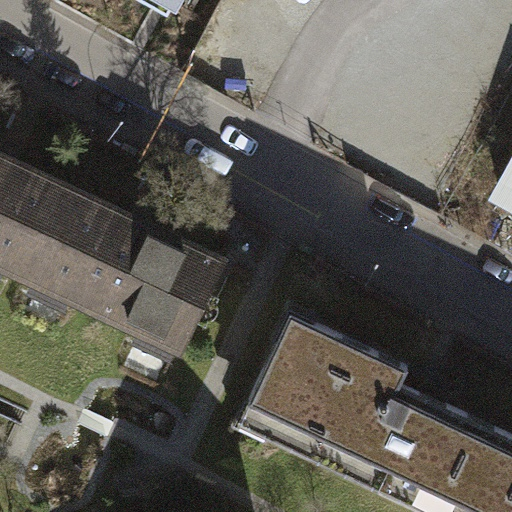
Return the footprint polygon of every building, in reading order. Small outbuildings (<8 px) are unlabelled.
[(149,0),(165,8),(169,0),(149,0)] [(0,264),(34,281),(55,236),(32,225),(53,178),(0,153),(0,264)] [(511,157),(496,188),(511,196),(511,157)] [(221,255),(53,178),(32,225),(55,236),(34,281),(179,347),(221,255)] [(402,364),(304,320),(290,351),(267,340),(241,397),(269,409),(257,434),(418,508),(428,486),(460,500),(454,511),(511,511),(511,435),(394,381),(402,364)]
